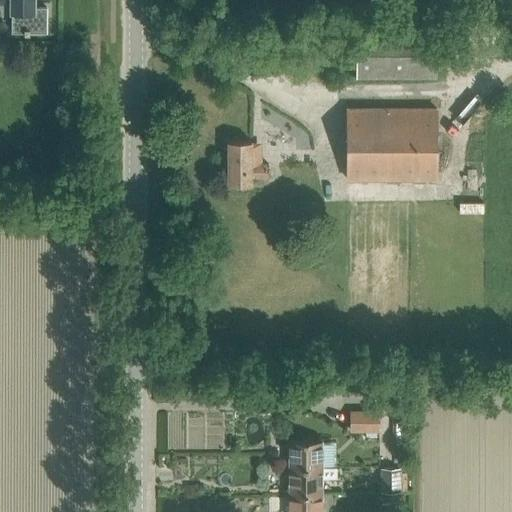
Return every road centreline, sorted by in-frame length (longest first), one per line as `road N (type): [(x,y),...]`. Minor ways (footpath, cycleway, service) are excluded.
road 1 (unclassified): [(134,511),(135,0)]
road 2 (unknown): [(135,17),(221,59),(324,90),(430,93),(511,59)]
